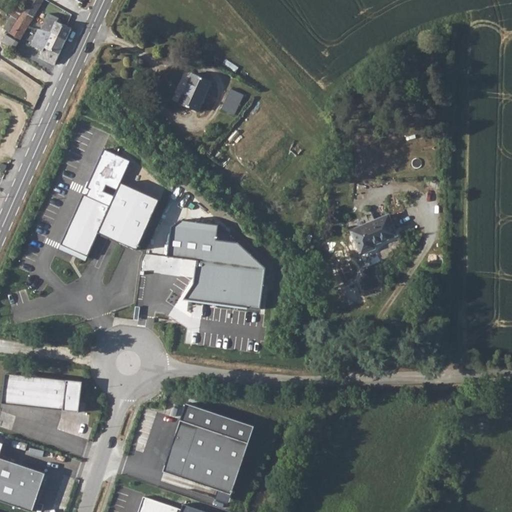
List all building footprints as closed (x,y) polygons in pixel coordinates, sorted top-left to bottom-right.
[(16,4),(10,14),(12,15),(25,24),(29,26),(43,0),(29,0),(24,9),(16,4)] [(45,23),(42,30),(60,37),(67,40),(72,29),(58,22),(59,19),(49,14),(45,23)] [(25,24),(12,15),(5,28),(10,31),(10,32),(21,39),(29,26),(25,24)] [(42,30),(39,29),(32,45),(43,51),(40,58),(55,64),(67,40),(60,37),(42,30)] [(6,34),(2,42),(15,49),(19,42),(6,34)] [(194,73),(181,102),(199,111),(213,82),(194,73)] [(222,109),(236,115),(246,94),(232,88),(222,109)] [(106,205),(82,194),(57,250),(83,262),(95,235),(132,252),(156,201),(116,183),(106,205)] [(348,222),(351,228),(370,221),(368,215),(348,222)] [(391,219),(353,234),(362,257),(377,252),(375,247),(399,238),(391,219)] [(197,282),(184,298),(261,307),(268,269),(239,243),(218,240),(219,225),(183,221),(173,227),(169,255),(200,259),(197,282)] [(0,403),(76,412),(79,383),(0,374),(0,403)] [(249,442),(181,420),(163,472),(232,495),(249,442)] [(46,471),(0,456),(0,497),(33,509),(46,471)] [(176,507),(142,496),(135,511),(208,511),(178,501),(176,507)]
